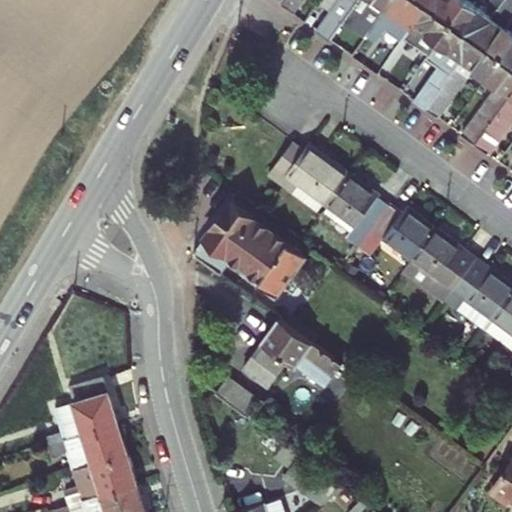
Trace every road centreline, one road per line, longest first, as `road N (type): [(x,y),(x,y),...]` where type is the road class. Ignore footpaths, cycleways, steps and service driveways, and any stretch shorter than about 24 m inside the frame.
road 1 (residential): [(279,89),(335,99),(511,227)]
road 2 (tertiary): [(93,185),(205,0)]
road 3 (residential): [(201,511),(169,404),(158,310)]
road 4 (residential): [(158,310),(158,274),(140,233),(93,185)]
road 5 (residential): [(64,233),(139,275),(158,310)]
road 6 (tertiary): [(64,233),(0,339)]
